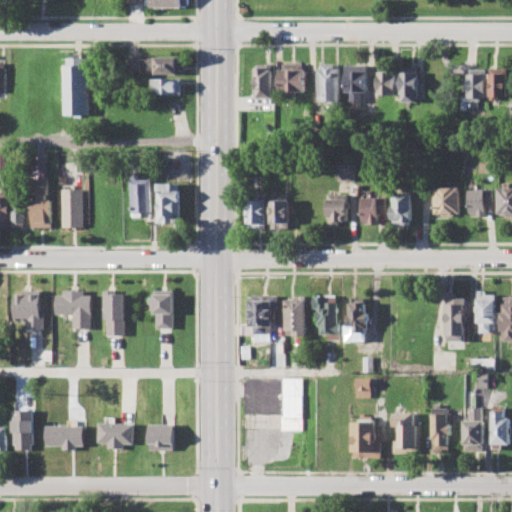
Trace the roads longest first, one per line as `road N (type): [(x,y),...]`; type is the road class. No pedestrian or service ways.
road 1 (residential): [(511,256),(0,258)]
road 2 (primary): [(218,511),(216,31)]
road 3 (residential): [(216,31),(511,31)]
road 4 (residential): [(218,486),(511,486)]
road 5 (residential): [(0,486),(218,486)]
road 6 (residential): [(216,31),(0,30)]
